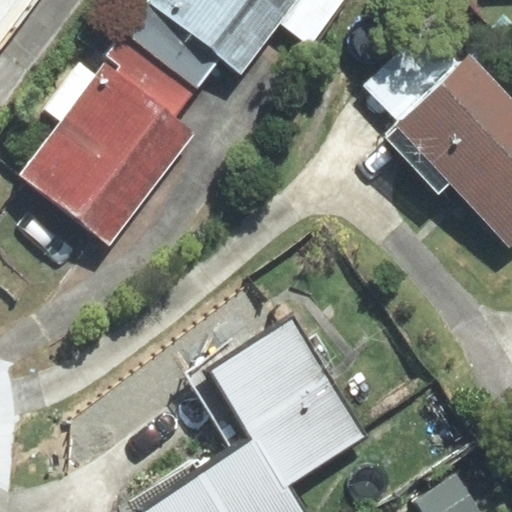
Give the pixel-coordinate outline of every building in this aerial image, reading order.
[(149,0),(129,26),(201,83),(221,58),(239,73),(297,0),(149,0)] [(191,97),(118,39),(104,57),(112,64),(21,176),(103,241),(197,125),(180,111),(191,97)] [(511,108),(467,59),(401,118),(511,239),(511,108)] [(302,318),(223,366),(296,485),(375,437),(302,318)] [(304,511),(260,440),(148,509),(150,511),(304,511)] [(481,511),(458,474),(413,501),(419,511),(481,511)]
